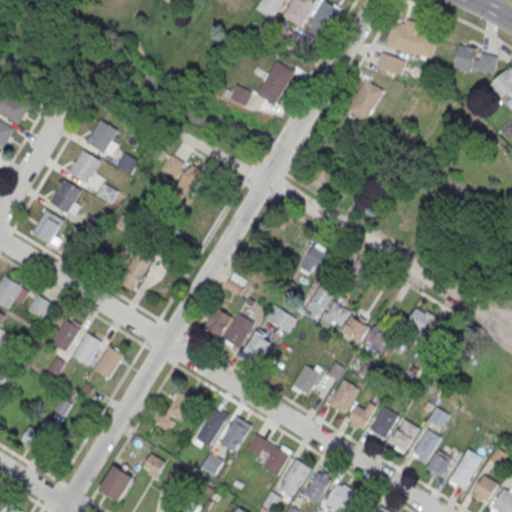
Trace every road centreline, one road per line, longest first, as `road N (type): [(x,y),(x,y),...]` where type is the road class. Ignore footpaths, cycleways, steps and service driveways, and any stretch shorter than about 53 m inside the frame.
road 1 (residential): [(506,329),(468,298),(193,137)]
road 2 (residential): [(167,342),(444,511)]
road 3 (residential): [(272,170),(167,342)]
road 4 (residential): [(167,342),(60,511)]
road 5 (residential): [(167,342),(0,239)]
road 6 (residential): [(376,0),(302,121)]
road 7 (residential): [(68,102),(0,216)]
